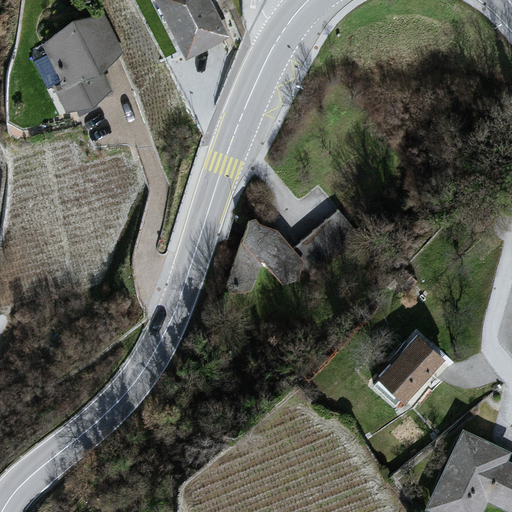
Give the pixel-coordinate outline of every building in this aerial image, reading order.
[(207,0),(157,0),(185,57),(226,37),(207,0)] [(122,56),(103,19),(49,46),(71,88),(59,94),(68,111),(111,89),(100,68),(122,56)] [(309,236),(248,214),(227,271),(251,280),(258,261),(291,273),(296,260),(329,272),(350,214),(321,204),(309,236)] [(409,339),(371,378),(398,404),(436,365),(409,339)] [(416,511),(479,511),(484,504),(501,511),(511,511),(511,458),(456,431),(416,511)]
